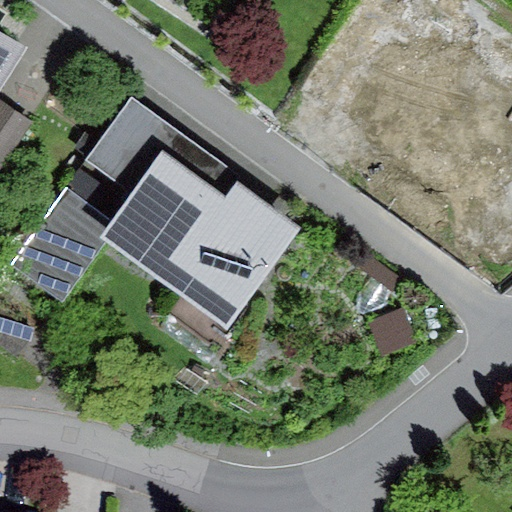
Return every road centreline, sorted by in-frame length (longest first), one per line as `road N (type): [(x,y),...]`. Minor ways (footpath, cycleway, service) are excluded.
road 1 (residential): [(511,326),(62,0)]
road 2 (residential): [(310,510),(0,434)]
road 3 (residential): [(511,348),(310,510)]
